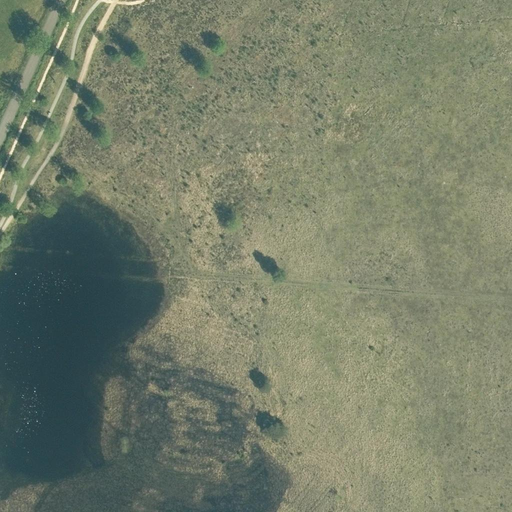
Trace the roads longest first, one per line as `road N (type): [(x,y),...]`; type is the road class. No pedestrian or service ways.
road 1 (track): [(0,234),(57,142),(114,0)]
road 2 (tertiary): [(0,134),(59,0)]
